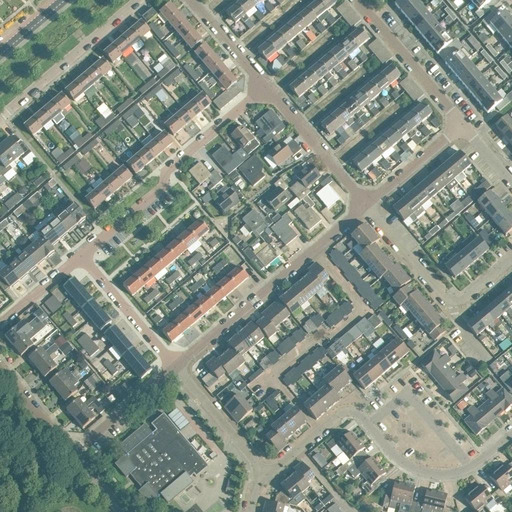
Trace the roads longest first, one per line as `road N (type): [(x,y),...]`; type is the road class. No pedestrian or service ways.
road 1 (residential): [(173,366),(367,206)]
road 2 (residential): [(81,255),(265,86)]
road 3 (residential): [(511,257),(463,299),(444,298),(367,206)]
road 4 (residential): [(0,118),(140,0)]
road 5 (residential): [(462,125),(355,0)]
road 6 (residential): [(367,206),(265,86)]
road 7 (residential): [(367,424),(407,391),(470,467)]
road 8 (residential): [(173,366),(81,255)]
road 9 (residential): [(262,470),(173,366)]
road 10 (residential): [(72,454),(173,366)]
road 11 (unclassified): [(262,470),(274,469),(336,415),(355,412),(367,424)]
road 12 (residential): [(367,206),(462,125)]
road 13 (unclassified): [(367,424),(411,468),(430,474),(470,467)]
